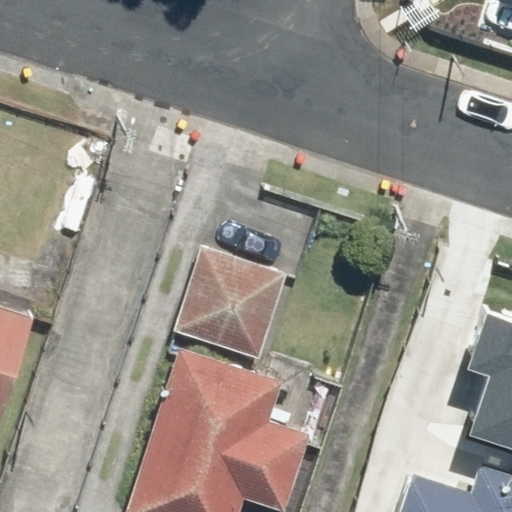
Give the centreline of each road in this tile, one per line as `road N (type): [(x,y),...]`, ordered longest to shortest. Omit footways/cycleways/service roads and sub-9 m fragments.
road 1 (residential): [(42,0),(277,75)]
road 2 (residential): [(277,75),(511,153)]
